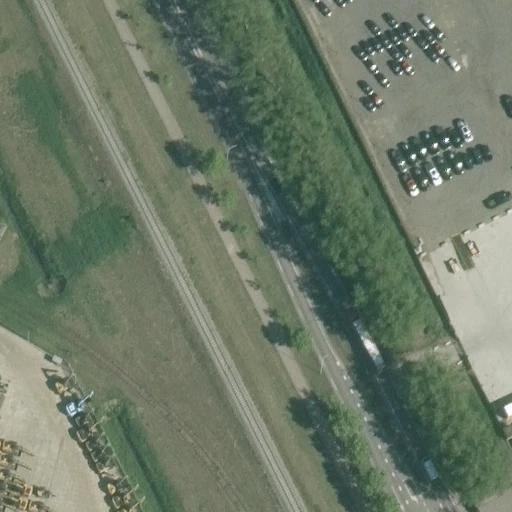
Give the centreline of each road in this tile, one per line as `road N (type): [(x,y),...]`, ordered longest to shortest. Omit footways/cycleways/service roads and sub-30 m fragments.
road 1 (unclassified): [(451,511),(346,298),(233,123)]
road 2 (unclassified): [(233,123),(312,347),(397,511)]
road 3 (unclassified): [(233,123),(172,0)]
